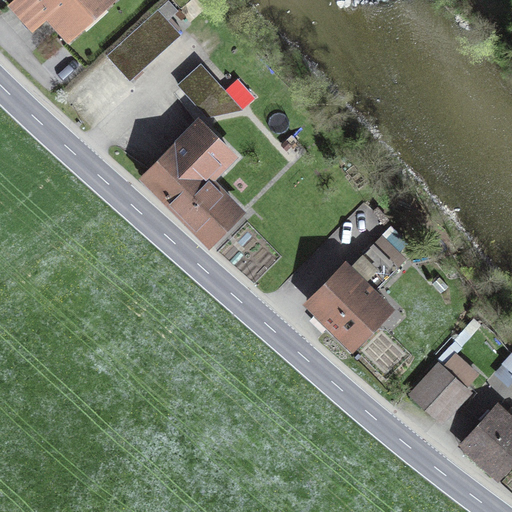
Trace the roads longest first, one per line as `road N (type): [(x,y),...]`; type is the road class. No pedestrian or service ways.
road 1 (secondary): [(491,511),(271,331),(0,84)]
road 2 (unknown): [(68,147),(204,14)]
